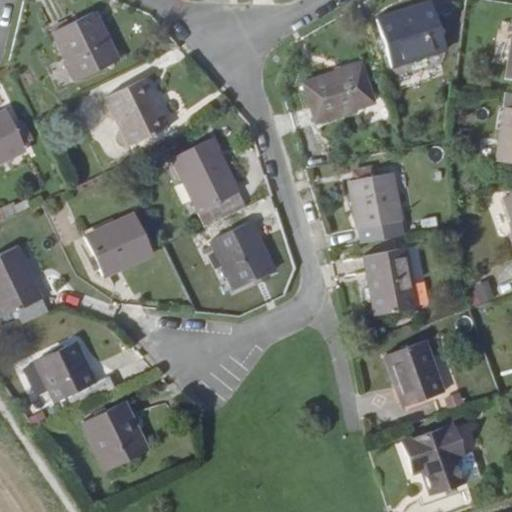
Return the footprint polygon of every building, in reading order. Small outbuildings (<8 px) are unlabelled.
[(434,0),(410,0),(377,11),(392,58),(448,41),(434,0)] [(93,5),(55,25),(79,72),(117,54),(93,5)] [(362,58),(304,76),(316,112),(375,95),(362,58)] [(145,71),(107,89),(131,138),(170,120),(145,71)] [(511,82),(511,83),(499,152),(511,154),(511,82)] [(7,105),(0,108),(0,159),(28,146),(7,105)] [(206,219),(245,200),(246,199),(213,132),(173,152),(206,219)] [(355,175),(367,234),(409,226),(396,166),(355,175)] [(206,219),(198,223),(205,238),(213,233),(237,281),(276,262),(245,200),(206,219)] [(137,209),(93,232),(111,270),(157,248),(137,209)] [(410,238),(370,247),(382,304),(423,296),(410,238)] [(20,305),(26,318),(50,307),(18,241),(0,250),(0,298),(6,311),(20,305)] [(471,305),(491,302),(487,282),(468,285),(471,305)] [(390,347),(416,417),(441,409),(471,398),(444,327),(390,347)] [(97,395),(119,383),(113,371),(99,377),(78,337),(38,356),(58,397),(71,391),(77,404),(97,395)] [(127,397),(88,417),(113,466),(152,446),(127,397)] [(456,416),(404,435),(426,491),(468,476),(458,449),(467,447),(456,416)]
